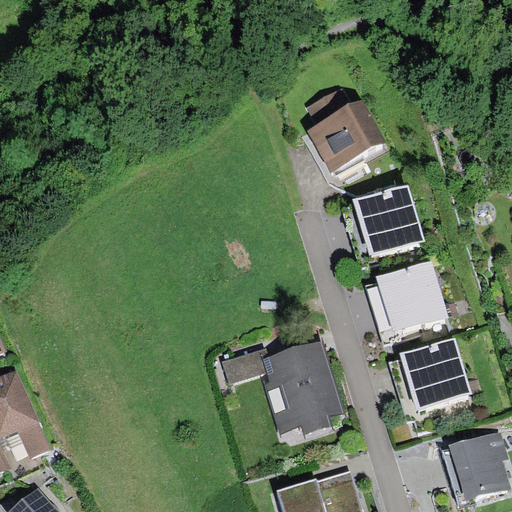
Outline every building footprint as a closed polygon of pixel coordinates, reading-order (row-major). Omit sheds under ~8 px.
[(309,133),(331,175),(377,151),(346,92),(314,109),(323,126),(309,133)] [(423,243),(408,190),(357,205),(372,257),(423,243)] [(447,317),(429,263),(378,280),(395,334),(447,317)] [(0,359),(8,356),(0,335),(0,359)] [(259,359),(287,446),(351,426),(324,339),(259,359)] [(471,393),(456,341),(402,356),(418,408),(471,393)] [(31,460),(52,451),(17,371),(0,377),(0,442),(20,434),(31,460)] [(453,448),(467,502),(511,490),(511,468),(503,435),(453,448)] [(0,474),(11,470),(0,443),(0,474)] [(280,496),(285,511),(363,511),(351,473),(280,496)] [(58,511),(39,491),(17,511),(58,511)]
